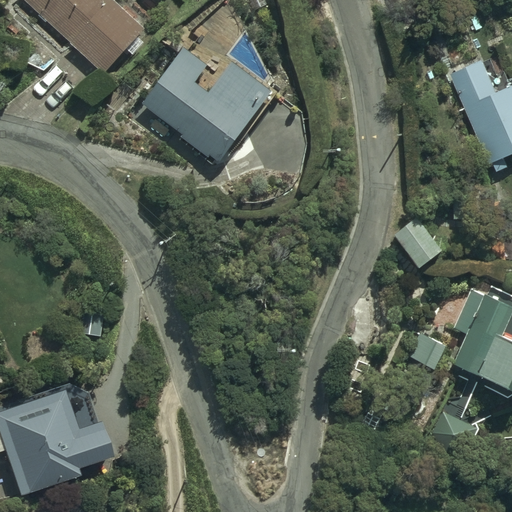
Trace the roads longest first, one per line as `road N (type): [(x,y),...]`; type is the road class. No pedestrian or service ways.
road 1 (residential): [(352,0),(374,90),(374,213),(314,380),(292,511)]
road 2 (residential): [(0,142),(60,162),(138,235),(238,511)]
